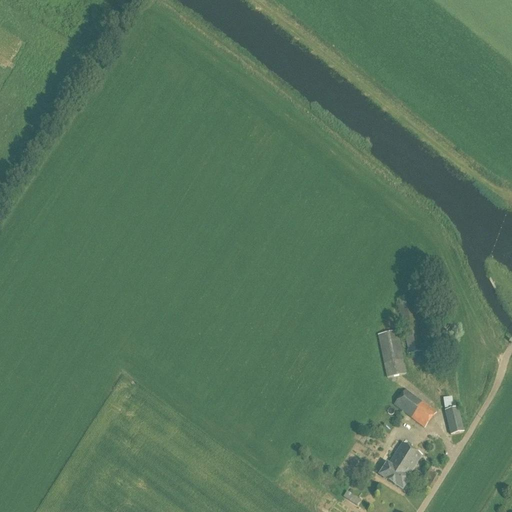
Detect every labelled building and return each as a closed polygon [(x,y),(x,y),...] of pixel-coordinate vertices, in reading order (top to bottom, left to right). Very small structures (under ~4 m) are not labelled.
[(409,355),(422,352),(411,302),(399,305),(409,355)] [(387,379),(406,375),(397,332),(378,336),(387,379)] [(425,429),(436,414),(406,391),(394,406),(425,429)] [(444,410),(453,409),(452,398),(443,399),(444,410)] [(451,436),(463,433),(457,409),(445,412),(451,436)] [(376,443),(359,432),(354,439),(372,450),(376,443)] [(412,473),(423,457),(401,444),(388,465),(387,465),(379,477),(402,491),(409,480),(427,491),(438,475),(430,470),(424,479),(416,473),(413,478),(410,477),(412,473)] [(357,507),(361,501),(347,492),(343,498),(357,507)]
